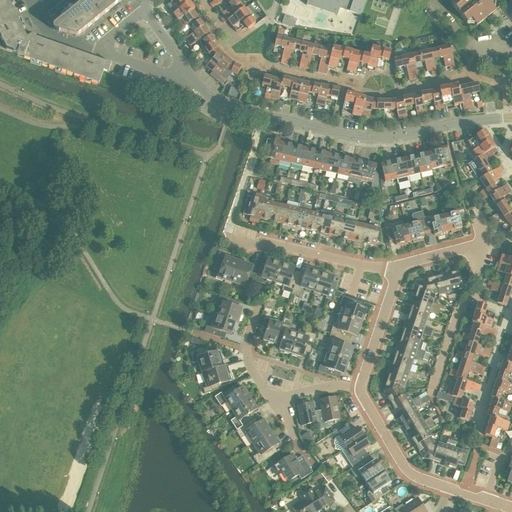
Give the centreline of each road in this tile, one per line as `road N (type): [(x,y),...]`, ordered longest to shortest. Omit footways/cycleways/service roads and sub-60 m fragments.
road 1 (tertiary): [(511,116),(359,140),(231,107),(195,82)]
road 2 (residential): [(396,267),(365,268),(226,233)]
road 3 (residential): [(446,484),(408,466),(360,390)]
road 4 (residential): [(360,390),(396,267)]
